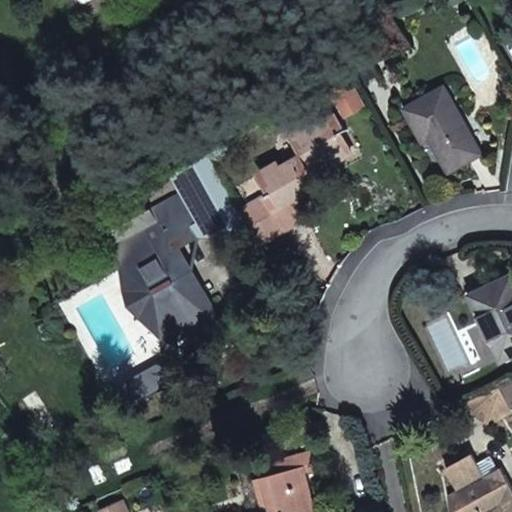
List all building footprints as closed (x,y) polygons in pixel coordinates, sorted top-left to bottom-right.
[(363,72),(368,81),(378,75),(373,66),(363,72)] [(431,137),(450,171),(482,153),(445,88),(407,109),(425,140),(431,137)] [(265,198),(269,196),(271,200),(245,214),(260,242),(286,227),(277,212),(298,201),(300,205),(301,204),(316,195),(305,175),(328,162),(331,166),(352,154),(340,135),(348,131),(347,129),(344,131),(335,115),(311,129),(309,125),(292,134),(303,155),(280,168),(277,163),(261,173),(272,193),(265,197),(265,198)] [(160,315),(172,337),(172,338),(191,328),(200,343),(201,345),(221,334),(173,247),(198,234),(238,237),(251,230),(207,150),(170,170),(185,196),(114,234),(135,273),(125,279),(149,322),(160,315)] [(298,201),(277,212),(286,227),(308,215),(301,204),(300,205),(298,201)] [(511,355),(511,276),(478,293),(491,320),(486,323),(503,360),(511,355)] [(491,320),(478,293),(473,295),(486,323),(491,320)] [(168,340),(191,349),(200,343),(191,328),(172,338),(172,337),(168,340)] [(511,411),(511,408),(500,388),(467,403),(473,412),(490,424),(511,411)] [(105,434),(108,444),(120,440),(116,430),(105,434)] [(272,475),(256,479),(264,511),(316,511),(306,473),(317,470),(312,450),(285,458),(289,470),(272,475)] [(511,511),(511,485),(502,468),(486,477),(473,454),(447,469),(460,492),(450,498),(452,511),(511,511)] [(285,458),(269,462),(272,475),(289,470),(285,458)] [(385,511),(384,503),(358,508),(359,511),(385,511)]
